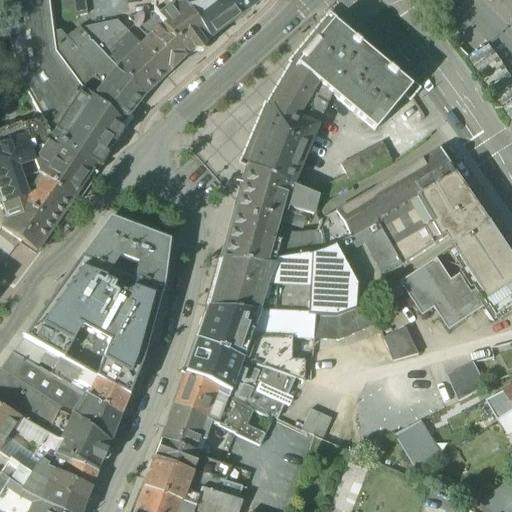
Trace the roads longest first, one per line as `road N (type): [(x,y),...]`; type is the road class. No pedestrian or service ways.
road 1 (residential): [(113,511),(170,369),(200,277),(203,240),(191,207),(141,155)]
road 2 (residential): [(141,155),(0,346)]
road 3 (residential): [(308,0),(141,155)]
road 4 (tertiary): [(511,174),(378,0)]
